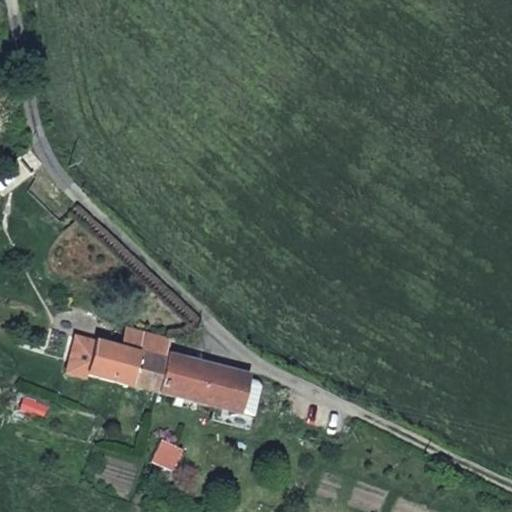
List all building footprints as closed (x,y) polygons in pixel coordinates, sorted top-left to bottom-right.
[(119,348),(159,357),(163,338),(123,329),(119,348)] [(81,377),(86,341),(66,339),(61,379),(81,382),(81,377)] [(81,377),(153,394),(162,358),(159,357),(119,348),(86,341),(81,377)] [(239,389),(244,371),(164,352),(162,358),(153,394),(234,413),(236,406),(244,408),(248,392),(239,389)] [(184,453),(158,440),(148,462),(173,474),(184,453)]
